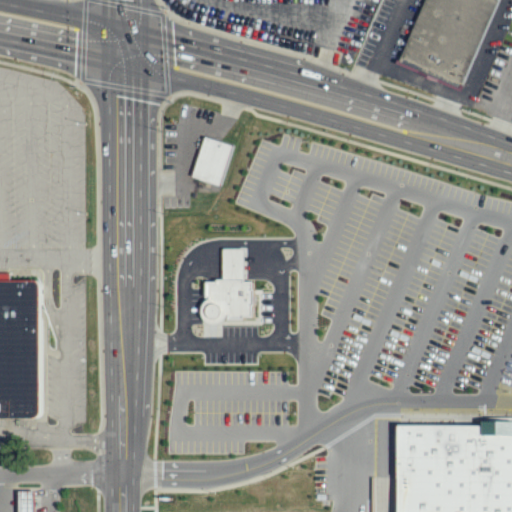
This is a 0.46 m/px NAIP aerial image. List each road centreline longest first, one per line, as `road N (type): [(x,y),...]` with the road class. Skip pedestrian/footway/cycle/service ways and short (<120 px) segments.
road 1 (primary): [(124,511),(125,55)]
road 2 (primary): [(511,158),(357,109),(125,55)]
road 3 (primary): [(125,55),(0,26)]
